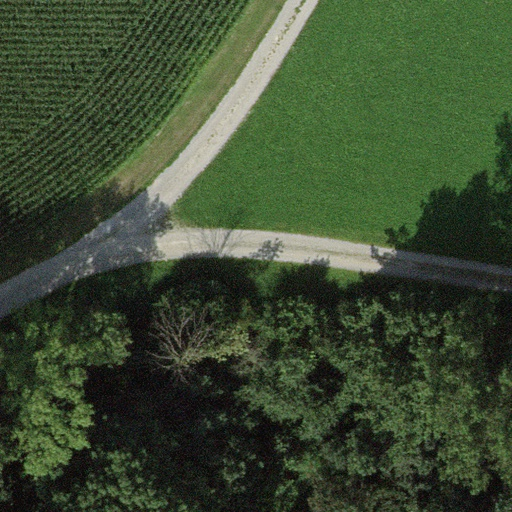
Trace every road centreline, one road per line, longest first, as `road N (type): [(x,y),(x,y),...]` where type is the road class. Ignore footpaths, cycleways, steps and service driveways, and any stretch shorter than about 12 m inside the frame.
road 1 (track): [(0,323),(103,257),(205,165),(308,0)]
road 2 (track): [(103,257),(261,253),(511,288)]
